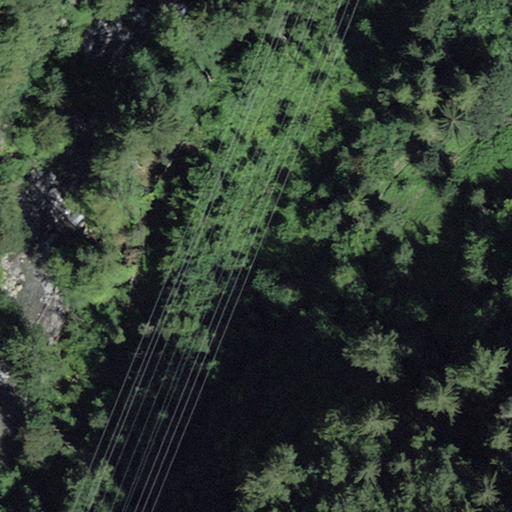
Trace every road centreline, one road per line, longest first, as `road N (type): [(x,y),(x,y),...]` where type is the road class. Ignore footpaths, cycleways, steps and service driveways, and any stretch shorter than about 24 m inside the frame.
road 1 (track): [(511,95),(432,158),(130,511)]
road 2 (track): [(0,139),(78,0)]
